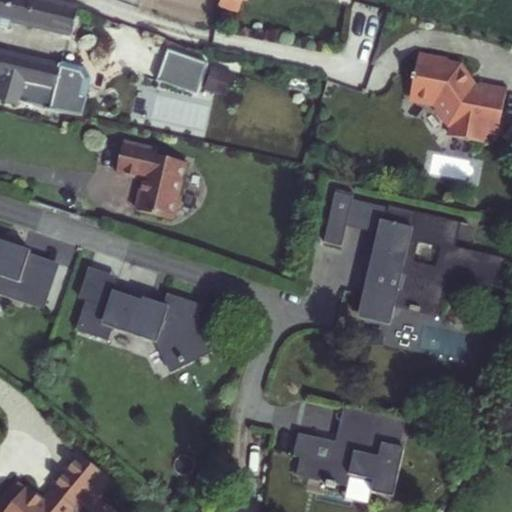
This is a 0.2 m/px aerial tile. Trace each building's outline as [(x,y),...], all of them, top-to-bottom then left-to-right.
[(31,0),(0,0),(0,32),(9,35),(17,30),(26,32),(28,25),(76,36),(83,13),(31,0)] [(246,0),(223,0),(220,12),(235,16),(239,4),(244,6),(246,0)] [(239,4),(235,16),(239,18),(244,6),(239,4)] [(208,95),(218,65),(177,52),(168,83),(208,95)] [(61,72),(0,55),(0,109),(16,114),(18,108),(49,116),(49,114),(81,123),(92,83),(85,72),(63,66),(61,72)] [(452,65),(422,59),(418,81),(417,80),(415,86),(417,86),(415,98),(421,105),(439,109),(454,130),(456,130),(455,142),(488,148),(490,136),(503,139),(505,126),(511,95),(482,89),(482,92),(477,91),(463,71),(451,69),(452,65)] [(126,177),(153,186),(142,218),(177,230),(196,175),(162,163),(164,158),(136,148),(126,177)] [(354,209),(336,205),(325,255),(343,259),(348,238),(353,211),(354,209)] [(383,246),(389,219),(353,211),(348,238),(383,246)] [(383,246),(366,326),(394,332),(398,316),(412,319),(411,322),(421,324),(422,321),(439,324),(447,284),(503,296),(508,268),(453,257),(458,232),(389,217),(389,219),(383,246)] [(0,298),(48,315),(53,300),(24,290),(33,262),(35,257),(2,245),(4,241),(0,239),(0,298)] [(63,272),(33,262),(24,290),(53,300),(63,272)] [(117,298),(122,284),(102,277),(92,306),(113,312),(117,298)] [(92,306),(82,336),(105,344),(110,331),(163,350),(175,376),(214,357),(199,326),(203,315),(175,306),(171,317),(117,298),(113,312),(92,306)] [(353,417),(346,445),(367,450),(373,422),(353,417)] [(406,430),(373,422),(367,450),(346,445),(344,453),(303,443),(298,465),(305,467),(301,485),(330,491),(329,495),(339,497),(340,494),(351,496),(354,484),(378,490),(375,502),(397,507),(409,459),(400,457),(406,430)] [(0,511),(117,511),(102,499),(114,485),(76,454),(41,498),(20,481),(0,505),(0,511)]
